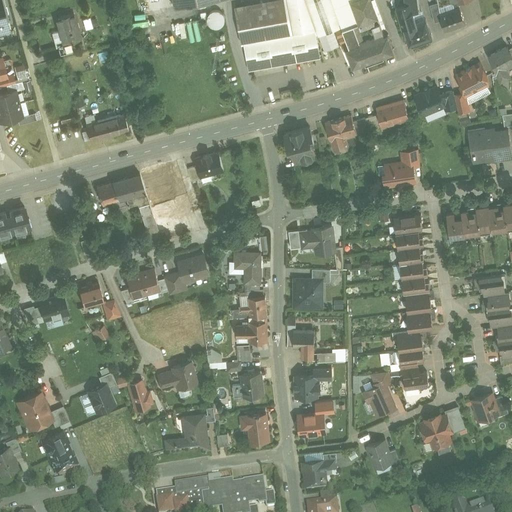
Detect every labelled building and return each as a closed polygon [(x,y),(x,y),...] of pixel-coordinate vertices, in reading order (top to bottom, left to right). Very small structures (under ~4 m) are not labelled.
[(0,0),(0,30),(8,28),(0,0)] [(292,32),(242,41),(242,43),(244,43),(249,70),(311,58),(319,46),(317,35),(315,28),(305,0),(266,0),(235,6),(236,12),(286,2),(292,32)] [(342,26),(332,0),(305,0),(315,28),(317,35),(319,34),(333,29),(336,28),(342,26)] [(385,34),(372,0),(332,0),(342,26),(336,28),(344,49),(348,47),(385,34)] [(399,0),(400,4),(411,3),(413,11),(420,10),(418,0),(399,0)] [(286,2),(236,12),(242,41),(292,32),(286,2)] [(432,39),(426,18),(416,22),(413,12),(414,12),(413,11),(411,3),(400,4),(400,5),(396,7),(403,30),(406,29),(412,46),(432,39)] [(455,8),(441,13),(444,31),(466,23),(460,6),(459,6),(455,8)] [(224,21),(225,18),(224,15),(222,12),(219,10),(216,10),(213,11),(210,13),(208,15),(208,19),(209,22),(210,25),(213,26),(216,27),(220,26),(222,24),(224,21)] [(73,13),(56,17),(62,42),(58,44),(60,53),(73,50),(70,40),(80,37),(73,13)] [(89,17),(83,18),(86,28),(92,27),(89,17)] [(333,29),(319,34),(325,50),(338,45),(333,29)] [(385,34),(348,47),(354,64),(365,59),(366,64),(384,57),(382,53),(393,49),(387,33),(385,34)] [(507,45),(489,55),(501,78),(510,74),(505,66),(511,62),(511,53),(509,48),(507,45)] [(481,62),(457,74),(462,83),(460,84),(464,92),(466,95),(467,95),(487,84),(483,77),(487,75),(481,62)] [(24,67),(15,69),(18,77),(26,75),(24,67)] [(7,76),(0,77),(0,85),(6,84),(15,81),(13,74),(7,75),(7,76)] [(30,79),(23,80),(25,89),(32,87),(30,79)] [(15,81),(6,84),(8,90),(15,89),(24,87),(22,80),(15,81)] [(435,84),(413,93),(422,115),(445,105),(440,93),(435,84)] [(8,90),(0,92),(0,106),(19,102),(18,101),(19,101),(19,100),(18,100),(15,89),(8,90)] [(454,90),(440,93),(445,105),(447,109),(458,107),(455,94),(454,90)] [(464,92),(455,94),(458,107),(459,112),(470,109),(467,95),(466,95),(464,92)] [(404,99),(377,106),(383,126),(410,118),(404,99)] [(19,102),(0,106),(0,120),(17,116),(22,115),(19,102)] [(35,111),(22,115),(17,116),(19,123),(37,118),(35,111)] [(511,112),(503,114),(505,126),(511,125),(511,112)] [(124,113),(86,124),(90,139),(128,129),(124,113)] [(352,114),(326,121),(334,150),(349,146),(346,136),(354,133),(357,132),(354,120),(352,114)] [(376,114),(366,117),(368,129),(368,130),(380,126),(376,114)] [(72,117),(61,119),(63,125),(73,123),(72,117)] [(366,117),(354,120),(357,132),(368,129),(366,117)] [(310,126),(285,133),(289,149),(292,148),(296,160),(315,155),(310,135),(312,134),(310,126)] [(495,128),(469,132),(470,143),(472,143),(474,155),(490,153),(489,150),(493,149),(495,159),(511,156),(511,149),(509,129),(496,131),(495,128)] [(354,133),(346,136),(349,146),(357,144),(354,133)] [(418,149),(402,151),(403,161),(412,160),(413,166),(421,165),(418,149)] [(219,151),(196,158),(198,165),(201,176),(202,176),(224,170),(219,151)] [(403,161),(386,164),(387,172),(384,173),(386,185),(415,181),(413,166),(412,160),(403,161)] [(198,165),(187,168),(192,181),(202,178),(202,176),(201,176),(198,165)] [(140,173),(112,180),(112,181),(96,186),(97,187),(102,204),(111,201),(115,212),(116,212),(116,211),(121,210),(119,206),(137,200),(150,241),(161,238),(159,232),(146,190),(140,173)] [(504,202),(489,204),(492,228),(507,226),(504,204),(504,202)] [(489,204),(476,206),(479,229),(480,235),(493,233),(492,228),(489,204)] [(6,214),(5,211),(0,212),(0,233),(30,225),(24,206),(9,210),(10,212),(6,214)] [(476,206),(467,207),(468,209),(462,210),(462,213),(465,231),(479,229),(476,206)] [(454,211),(447,212),(449,224),(456,223),(455,213),(454,211)] [(421,213),(394,217),(396,227),(399,226),(400,232),(419,229),(422,229),(422,223),(423,223),(421,213)] [(462,213),(455,213),(456,223),(449,224),(450,234),(456,233),(456,237),(465,235),(465,231),(462,213)] [(332,224),(322,225),(322,228),(314,229),(314,230),(301,231),(303,246),(316,244),(317,253),(335,251),(336,251),(335,247),(332,224)] [(299,229),(290,231),(292,248),(302,246),(299,229)] [(420,236),(419,229),(400,232),(396,232),(398,247),(420,244),(424,244),(423,235),(420,236)] [(93,237),(81,240),(83,251),(84,250),(84,253),(97,250),(93,237)] [(420,244),(398,247),(400,262),(424,259),(423,251),(421,251),(420,244)] [(343,245),(335,247),(336,251),(335,251),(336,259),(343,258),(343,245)] [(261,252),(235,251),(234,262),(244,262),(244,282),(260,282),(261,252)] [(204,254),(179,261),(182,270),(184,280),(185,280),(210,273),(204,254)] [(424,259),(400,262),(401,268),(404,268),(405,276),(402,277),(428,274),(427,265),(424,265),(423,260),(424,259)] [(155,268),(141,272),(146,292),(160,288),(161,288),(158,279),(155,268)] [(330,278),(330,268),(312,268),(312,278),(322,278),(330,278)] [(182,270),(164,275),(165,277),(169,289),(170,292),(187,287),(185,280),(184,280),(182,270)] [(141,272),(126,276),(129,287),(132,296),(133,296),(146,292),(141,272)] [(428,274),(402,277),(403,283),(406,283),(407,291),(404,291),(404,292),(408,292),(420,290),(430,289),(429,280),(426,280),(425,274),(428,274)] [(502,274),(475,278),(475,284),(477,284),(478,288),(483,287),(484,293),(488,292),(505,290),(504,280),(503,280),(502,274)] [(165,277),(158,279),(161,288),(160,288),(161,291),(169,289),(165,277)] [(312,278),(295,278),(295,286),(294,286),(294,298),(295,298),(295,305),(315,305),(316,297),(322,297),(322,278),(312,278)] [(99,281),(79,287),(84,305),(88,303),(99,300),(104,299),(99,281)] [(129,287),(121,289),(127,302),(134,300),(133,296),(132,296),(129,287)] [(258,289),(237,292),(237,294),(239,294),(240,304),(249,303),(248,295),(264,294),(264,288),(258,289)] [(505,290),(488,292),(489,297),(483,298),(484,302),(482,302),(483,309),(488,308),(510,305),(509,300),(511,300),(509,289),(505,290)] [(420,296),(420,290),(408,292),(409,297),(406,298),(408,311),(409,311),(409,310),(421,309),(432,308),(430,295),(420,296)] [(63,293),(39,300),(44,318),(52,316),(52,318),(61,315),(61,313),(68,311),(63,293)] [(264,294),(248,295),(249,303),(240,304),(239,304),(239,307),(240,310),(249,309),(250,315),(267,313),(265,294),(264,294)] [(114,299),(105,302),(109,317),(121,314),(114,299)] [(99,300),(88,303),(92,315),(102,312),(99,300)] [(510,305),(488,308),(488,315),(490,315),(491,324),(511,321),(511,311),(511,312),(510,305)] [(239,307),(232,308),(233,317),(249,315),(250,315),(249,309),(240,310),(239,307)] [(421,309),(409,310),(409,311),(410,316),(407,316),(409,329),(411,329),(433,326),(431,313),(422,314),(421,309)] [(315,329),(295,329),(295,318),(288,318),(288,334),(294,334),(294,345),(303,346),(303,355),(314,355),(315,354),(314,354),(315,329)] [(0,320),(0,348),(10,344),(0,320)] [(268,340),(267,320),(249,320),(249,324),(237,325),(237,335),(250,335),(249,341),(268,340)] [(511,321),(491,324),(498,324),(499,333),(497,333),(498,339),(494,340),(511,337),(511,321)] [(104,324),(93,331),(98,340),(109,333),(104,324)] [(400,336),(398,336),(400,350),(423,346),(424,346),(422,333),(412,335),(400,336)] [(511,337),(494,340),(495,346),(496,346),(497,350),(503,349),(503,354),(503,355),(511,353),(511,337)] [(423,346),(400,350),(394,350),(392,353),(393,360),(396,362),(401,361),(401,362),(418,360),(424,359),(423,346)] [(223,361),(222,353),(212,348),(207,349),(209,362),(223,361)] [(333,348),(333,351),(317,352),(317,361),(344,360),(344,348),(333,348)] [(251,352),(238,353),(238,360),(241,360),(251,359),(251,352)] [(511,353),(503,355),(503,354),(500,355),(501,363),(511,361),(511,353)] [(192,360),(186,362),(186,363),(181,364),(172,366),(173,369),(177,383),(178,387),(186,385),(190,387),(194,386),(196,382),(198,381),(192,360)] [(218,369),(228,368),(228,362),(227,360),(223,361),(209,362),(210,367),(218,366),(218,369)] [(238,360),(228,362),(228,368),(229,370),(241,368),(241,360),(238,360)] [(418,360),(401,362),(400,365),(401,368),(418,366),(418,360)] [(104,374),(112,369),(109,364),(101,369),(104,374)] [(418,366),(401,368),(401,372),(404,374),(419,372),(418,366)] [(332,367),(314,367),(314,375),(317,375),(317,378),(332,378),(332,367)] [(173,369),(158,374),(162,388),(177,383),(173,369)] [(389,370),(371,372),(375,382),(384,379),(386,384),(394,381),(389,370)] [(117,383),(111,371),(99,376),(103,384),(106,383),(108,387),(117,383)] [(259,371),(241,373),(243,395),(264,393),(262,380),(260,380),(259,371)] [(419,372),(404,374),(406,387),(429,384),(427,371),(419,372)] [(314,375),(296,375),(296,395),(317,394),(317,389),(320,389),(320,382),(317,382),(317,378),(317,375),(314,375)] [(126,376),(117,379),(119,386),(128,383),(128,382),(126,376)] [(141,379),(128,382),(128,383),(136,409),(149,405),(148,403),(153,401),(149,390),(145,391),(141,379)] [(375,382),(374,383),(375,385),(374,386),(374,387),(363,391),(368,401),(371,400),(378,415),(386,411),(387,412),(397,408),(386,384),(384,379),(375,382)] [(103,384),(89,390),(97,411),(115,403),(108,387),(106,383),(103,384)] [(41,391),(18,400),(30,428),(52,418),(53,418),(50,411),(41,391)] [(492,392),(473,399),(476,408),(475,410),(476,414),(479,415),(479,416),(485,414),(486,417),(499,413),(494,398),(492,392)] [(509,412),(503,395),(494,398),(499,413),(499,415),(509,412)] [(335,410),(334,399),(317,401),(318,412),(324,411),(335,410)] [(63,405),(50,411),(53,418),(52,418),(55,426),(69,419),(63,405)] [(214,406),(207,407),(209,421),(215,420),(215,412),(214,406)] [(459,406),(446,411),(447,414),(450,423),(463,418),(459,406)] [(318,412),(299,414),(301,434),(326,431),(324,411),(318,412)] [(258,414),(242,415),(243,426),(250,426),(251,441),(269,439),(267,412),(260,413),(260,412),(257,412),(258,414)] [(440,413),(426,418),(427,421),(421,423),(427,440),(431,438),(434,446),(439,444),(441,449),(447,446),(446,442),(451,440),(448,432),(452,431),(452,432),(453,432),(450,423),(447,414),(441,416),(440,413)] [(204,414),(186,417),(189,437),(166,440),(168,451),(208,446),(204,414)] [(463,418),(450,423),(453,432),(466,427),(463,418)] [(62,430),(43,438),(51,457),(70,449),(67,442),(68,441),(65,435),(64,436),(62,430)] [(227,433),(217,434),(219,446),(229,444),(227,433)] [(9,445),(12,452),(21,448),(16,437),(6,441),(8,446),(9,445)] [(385,439),(368,444),(376,466),(390,461),(393,460),(389,450),(385,439)] [(0,470),(2,474),(18,467),(12,452),(9,445),(8,446),(0,449),(0,470)] [(397,448),(389,450),(393,460),(390,461),(392,466),(402,463),(397,448)] [(70,449),(51,457),(59,476),(78,467),(76,462),(77,461),(74,455),(73,455),(70,449)] [(336,451),(324,453),(324,459),(334,458),(334,460),(337,460),(336,451)] [(324,459),(303,461),(307,490),(326,487),(324,470),(335,468),(334,460),(334,458),(324,459)] [(244,482),(233,484),(233,480),(220,482),(220,478),(213,479),(214,483),(208,484),(209,489),(178,494),(177,488),(156,492),(157,498),(158,511),(205,511),(206,511),(213,511),(212,506),(219,506),(219,505),(222,504),(223,511),(233,511),(235,511),(258,511),(258,507),(249,509),(248,500),(252,499),(252,501),(258,500),(259,505),(266,504),(267,508),(276,506),(274,493),(266,494),(263,479),(244,482)] [(337,492),(320,494),(321,502),(336,500),(336,501),(338,501),(337,492)] [(468,510),(464,498),(450,503),(453,511),(492,511),(488,500),(472,506),(473,508),(468,510)] [(321,502),(308,504),(309,511),(337,511),(336,501),(336,500),(321,502)]
